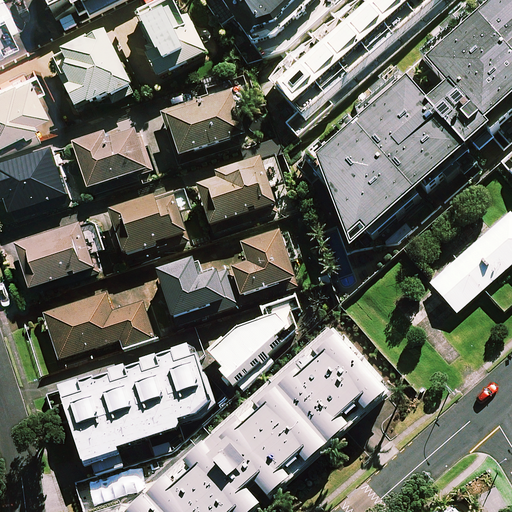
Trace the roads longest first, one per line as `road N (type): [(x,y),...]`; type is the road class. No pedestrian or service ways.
road 1 (tertiary): [(486,406),(365,511)]
road 2 (residential): [(0,385),(26,511)]
